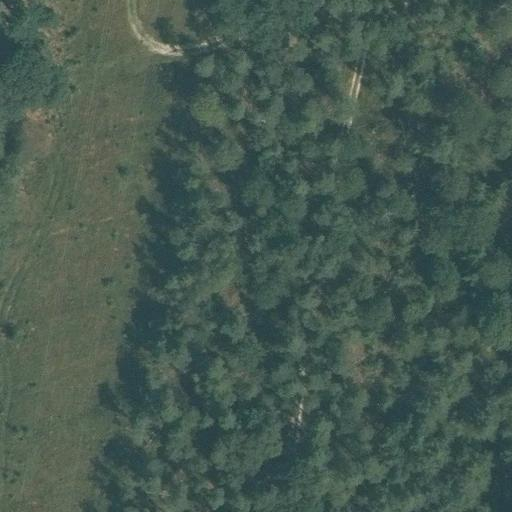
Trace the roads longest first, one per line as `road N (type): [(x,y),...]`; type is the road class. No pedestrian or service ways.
road 1 (track): [(359,0),(269,511)]
road 2 (track): [(359,2),(129,63),(137,0)]
